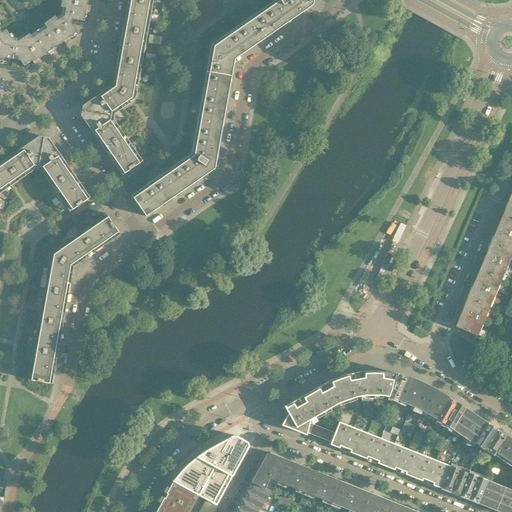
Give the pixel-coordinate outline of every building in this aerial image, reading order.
[(87,5),(87,0),(61,0),(60,7),(66,8),(64,16),(72,21),(73,19),(84,21),(85,17),(86,16),(86,14),(86,13),(86,12),(89,12),(91,6),(87,5)] [(147,34),(153,3),(134,0),(127,0),(126,9),(129,10),(128,19),(125,18),(123,29),(147,34)] [(231,58),(237,54),(237,53),(239,56),(310,7),(306,2),(309,0),(275,0),(220,39),(221,41),(213,47),(212,56),(209,55),(191,154),(131,196),(144,214),(154,207),(156,210),(200,179),(198,176),(207,170),(209,173),(215,169),(216,162),(212,161),(214,151),(218,151),(233,66),(230,65),(231,58)] [(243,17),(238,10),(233,13),(238,20),(243,17)] [(74,34),(77,32),(71,22),(72,21),(64,16),(58,21),(55,16),(44,24),(45,25),(38,30),(51,50),(54,48),(56,48),(57,47),(58,45),(64,41),(66,44),(71,40),(69,37),(70,37),(72,37),(74,36),(74,34)] [(13,56),(16,41),(13,40),(6,30),(4,31),(0,24),(0,61),(5,58),(7,58),(7,56),(9,55),(13,56)] [(142,64),(145,43),(147,34),(123,29),(121,39),(124,40),(122,49),(119,48),(117,59),(142,64)] [(51,50),(38,30),(30,36),(29,34),(19,41),(16,41),(13,56),(17,56),(18,58),(18,60),(20,61),(24,66),(32,61),(35,65),(41,62),(39,59),(44,55),(46,55),(48,54),(48,52),(51,50)] [(162,37),(149,35),(148,44),(161,46),(162,37)] [(147,55),(145,64),(153,65),(154,57),(147,55)] [(135,100),(142,64),(117,59),(115,70),(118,70),(117,79),(114,79),(112,85),(135,100)] [(122,109),(135,100),(112,85),(107,89),(109,91),(102,96),(100,94),(82,106),(82,111),(111,116),(112,112),(120,106),(122,109)] [(125,136),(118,126),(116,129),(110,121),(111,116),(82,111),(81,116),(93,133),(95,132),(100,139),(98,141),(104,150),(125,136)] [(39,167),(44,137),(39,136),(21,148),(23,151),(15,156),(14,154),(5,160),(19,180),(28,174),(26,171),(34,166),(39,167)] [(143,161),(131,144),(125,136),(104,150),(110,159),(113,157),(118,164),(116,166),(122,175),(143,161)] [(63,165),(58,157),(61,156),(49,138),(44,137),(39,167),(42,167),(48,175),(45,177),(52,186),(72,172),(66,163),(63,165)] [(0,193),(19,180),(5,160),(0,163),(0,193)] [(90,198),(83,188),(81,190),(76,183),(78,181),(72,172),(52,186),(69,212),(90,198)] [(511,218),(511,202),(509,201),(503,215),(511,218)] [(120,234),(106,214),(80,231),(95,252),(103,246),(102,243),(109,238),(111,241),(120,234)] [(511,234),(511,218),(503,215),(497,229),(511,234)] [(511,250),(511,234),(497,229),(492,242),(511,250)] [(95,252),(80,231),(50,252),(73,267),(78,263),(77,261),(84,256),(86,258),(95,252)] [(509,266),(511,257),(511,250),(492,242),(486,256),(509,266)] [(72,273),(73,267),(50,252),(44,289),(69,293),(70,282),(67,282),(69,273),(72,273)] [(503,280),(509,266),(486,256),(480,270),(503,280)] [(497,294),(503,280),(480,270),(474,284),(497,294)] [(491,307),(497,294),(474,284),(468,297),(491,307)] [(62,312),(64,303),(67,304),(69,293),(44,289),(38,319),(63,323),(65,313),(62,312)] [(485,321),(491,307),(468,297),(462,312),(485,321)] [(479,335),(485,321),(462,312),(456,326),(471,332),(471,333),(475,335),(475,334),(479,335)] [(56,342),(58,333),(61,334),(63,323),(38,319),(33,349),(58,354),(60,343),(56,342)] [(51,372),(53,363),(56,364),(58,354),(33,349),(27,380),(52,384),(54,373),(51,372)] [(372,395),(375,371),(373,371),(365,371),(356,372),(348,374),(352,398),(355,397),(365,395),(372,395)] [(388,396),(396,376),(395,375),(395,374),(382,371),(375,371),(372,395),(382,395),(388,396)] [(352,398),(348,374),(347,374),(339,377),(331,380),(318,387),(330,408),(339,403),(352,398)] [(396,403),(407,377),(397,374),(396,376),(388,396),(387,400),(396,403)] [(422,411),(433,388),(416,380),(407,377),(396,403),(399,404),(400,401),(422,411)] [(330,408),(318,387),(284,406),(288,413),(281,425),(306,435),(307,433),(309,423),(310,419),(330,408)] [(429,415),(441,393),(433,388),(422,411),(429,415)] [(436,423),(437,420),(449,398),(441,393),(429,415),(434,418),(432,421),(436,423)] [(445,424),(457,403),(449,398),(437,420),(441,422),(440,425),(443,427),(445,424)] [(452,429),(465,408),(457,403),(445,424),(449,427),(447,430),(450,432),(452,429)] [(474,444),(474,443),(487,423),(465,408),(452,429),(474,444)] [(358,455),(367,433),(339,422),(334,433),(331,442),(330,444),(339,448),(340,446),(350,450),(350,452),(358,455)] [(334,433),(309,423),(307,433),(331,442),(334,433)] [(483,450),(497,429),(487,423),(474,443),(483,450)] [(493,455),(506,436),(497,429),(483,450),(493,456),(493,455)] [(386,466),(394,444),(367,433),(358,455),(366,459),(367,456),(378,461),(377,463),(386,466)] [(182,470),(173,481),(196,494),(206,499),(216,505),(248,446),(247,442),(236,436),(232,436),(206,450),(197,456),(186,465),(182,470)] [(503,461),(511,447),(511,439),(506,436),(493,455),(503,461)] [(413,477),(422,455),(394,444),(386,466),(394,470),(395,467),(406,472),(405,474),(413,477)] [(511,467),(511,447),(503,461),(511,467)] [(265,488),(269,478),(278,456),(270,453),(266,454),(251,481),(265,488)] [(441,488),(450,466),(422,455),(413,477),(422,481),(422,478),(433,483),(432,485),(441,488)] [(278,482),(287,459),(278,456),(269,478),(278,482)] [(304,492),(313,470),(287,459),(278,482),(304,492)] [(450,492),(459,469),(454,467),(454,465),(451,463),(450,466),(441,488),(450,492)] [(459,495),(468,473),(469,473),(469,471),(469,470),(468,473),(462,470),(463,468),(460,467),(459,469),(450,492),(459,495)] [(331,503),(340,481),(313,470),(304,492),(331,503)] [(477,476),(469,473),(468,473),(459,495),(468,499),(477,476)] [(477,503),(486,480),(478,476),(478,474),(477,476),(468,499),(477,503)] [(487,506),(496,484),(487,480),(488,478),(487,478),(486,480),(477,503),(487,506)] [(186,511),(196,494),(173,481),(166,493),(167,494),(165,498),(164,497),(155,511),(186,511)] [(266,500),(271,490),(265,488),(251,481),(246,490),(265,499),(266,500)] [(354,511),(357,511),(366,491),(340,481),(331,503),(354,511)] [(495,510),(504,487),(496,484),(487,506),(495,510)] [(501,511),(511,511),(511,490),(504,487),(495,510),(501,511)] [(265,499),(246,490),(242,498),(261,508),(265,499)] [(369,511),(376,495),(366,491),(357,511),(369,511)] [(387,511),(392,501),(379,496),(376,495),(369,511),(387,511)] [(303,496),(299,503),(305,505),(308,498),(303,496)] [(258,511),(261,508),(242,498),(238,506),(249,511),(258,511)] [(213,511),(217,506),(216,505),(206,499),(198,511),(213,511)] [(314,511),(281,499),(279,504),(289,508),(299,511),(314,511)] [(398,511),(401,505),(392,501),(387,511),(398,511)]
